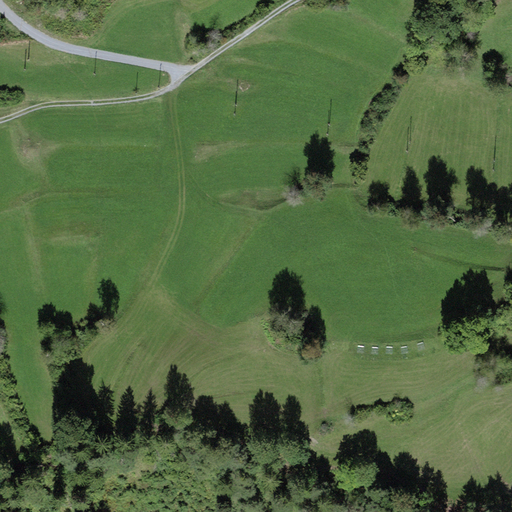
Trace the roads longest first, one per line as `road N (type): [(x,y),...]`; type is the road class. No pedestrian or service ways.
road 1 (track): [(0,0),(28,24),(75,43),(168,63),(211,60)]
road 2 (track): [(0,118),(47,104),(147,96),(211,60)]
